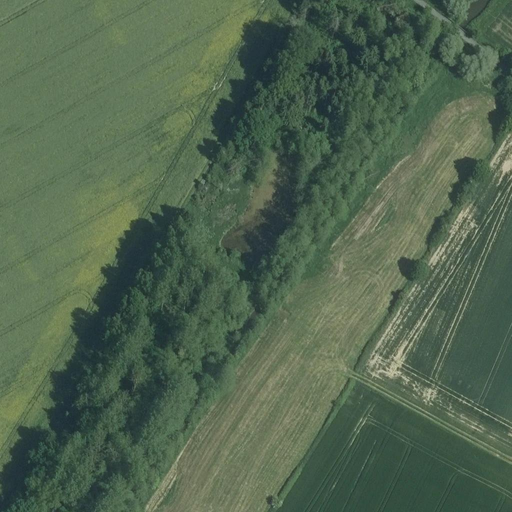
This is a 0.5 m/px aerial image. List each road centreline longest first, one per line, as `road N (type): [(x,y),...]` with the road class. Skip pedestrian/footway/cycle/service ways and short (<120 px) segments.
road 1 (track): [(299,0),(175,217)]
road 2 (track): [(511,461),(348,372)]
